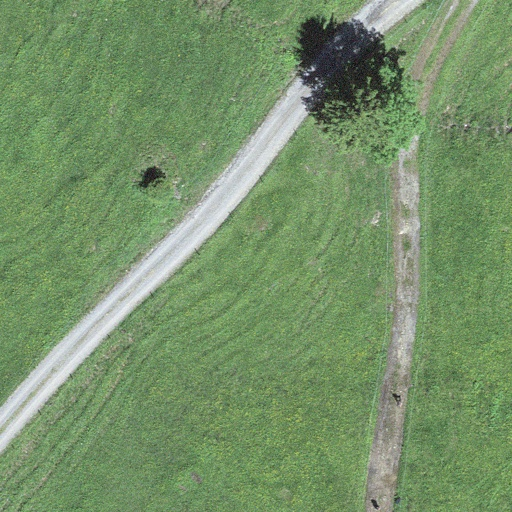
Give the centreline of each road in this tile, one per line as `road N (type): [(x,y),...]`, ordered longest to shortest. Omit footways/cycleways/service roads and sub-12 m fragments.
road 1 (track): [(0,435),(68,353),(176,251),(320,80),(406,0)]
road 2 (track): [(466,0),(412,126),(405,277),(376,511)]
